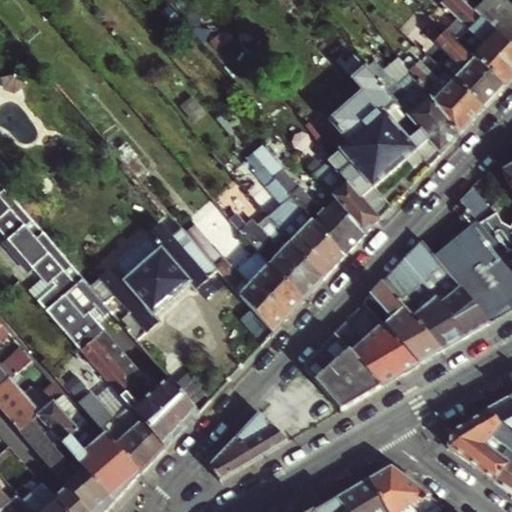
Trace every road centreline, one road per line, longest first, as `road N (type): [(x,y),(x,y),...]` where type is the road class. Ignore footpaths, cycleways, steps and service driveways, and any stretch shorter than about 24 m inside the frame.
road 1 (residential): [(511,119),(159,494),(151,511)]
road 2 (secondary): [(242,511),(377,433)]
road 3 (secondary): [(377,433),(511,354)]
road 4 (residential): [(377,433),(488,511)]
